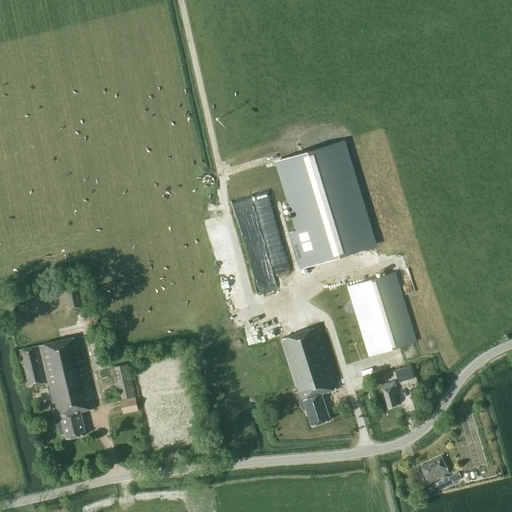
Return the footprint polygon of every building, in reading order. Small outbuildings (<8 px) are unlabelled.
[(378,246),(345,140),(275,162),(296,231),(289,233),(300,270),(378,246)] [(269,216),(283,211),(279,200),(265,205),(269,216)] [(418,341),(397,272),(348,287),(369,356),(418,341)] [(87,307),(83,287),(66,290),(71,310),(87,307)] [(318,327),(281,340),(297,388),(296,388),(301,402),(299,402),(302,411),(305,410),(311,427),(329,421),(321,395),(339,389),(318,327)] [(55,403),(58,417),(61,416),(62,421),(57,422),(60,435),(66,434),(67,440),(86,436),(81,412),(96,408),(79,337),(18,351),(26,388),(48,383),(52,403),(55,403)] [(140,410),(129,364),(113,368),(124,414),(140,410)] [(414,378),(411,366),(396,370),(399,382),(414,378)] [(384,381),(397,380),(396,371),(383,373),(384,381)] [(399,394),(395,381),(382,385),(388,408),(397,405),(394,395),(399,394)] [(51,410),(50,404),(40,406),(42,412),(51,410)] [(460,434),(467,455),(484,450),(478,428),(460,434)] [(448,473),(440,457),(419,467),(427,483),(448,473)] [(462,478),(459,471),(434,484),(437,490),(462,478)]
